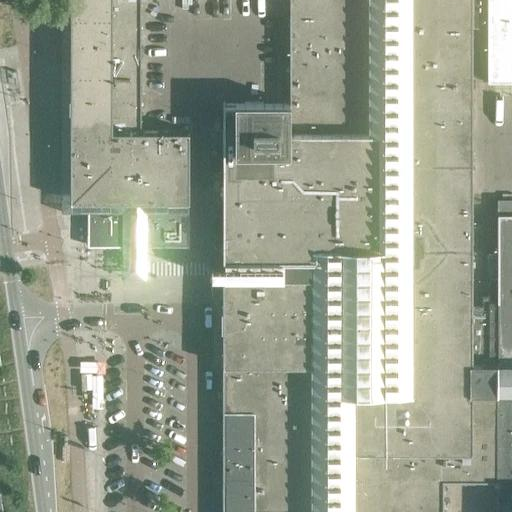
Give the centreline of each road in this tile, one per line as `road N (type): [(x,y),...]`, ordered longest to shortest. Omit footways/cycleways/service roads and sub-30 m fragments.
road 1 (unclassified): [(20,327),(64,316),(200,318),(205,88)]
road 2 (unclassified): [(205,88),(247,88),(247,34),(181,33),(181,88)]
road 3 (secondary): [(43,511),(20,327)]
road 4 (secondary): [(20,327),(0,200)]
